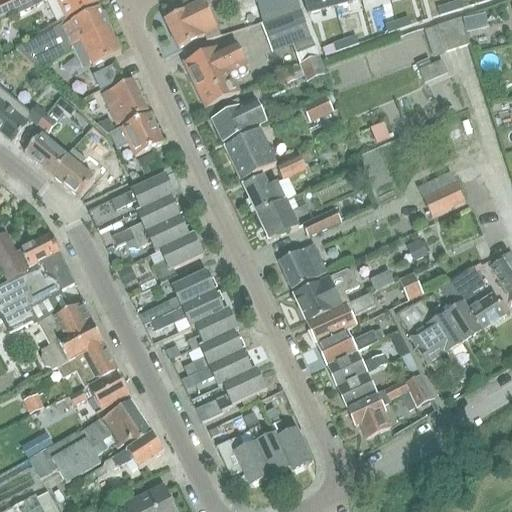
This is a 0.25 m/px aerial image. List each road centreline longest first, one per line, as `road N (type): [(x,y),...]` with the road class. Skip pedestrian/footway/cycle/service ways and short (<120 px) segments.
road 1 (residential): [(344,491),(125,4)]
road 2 (residential): [(230,511),(110,278),(69,215),(0,161)]
road 3 (residential): [(344,491),(511,389)]
